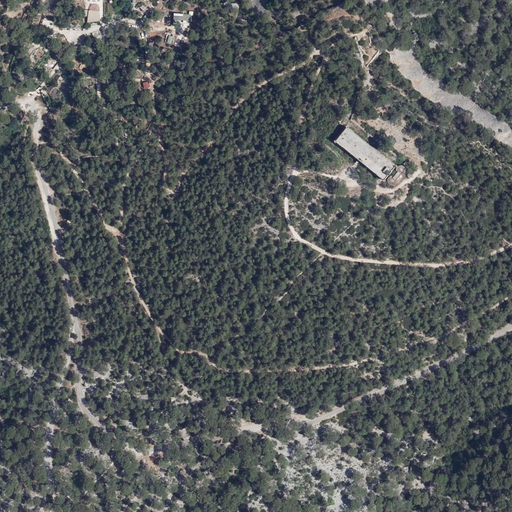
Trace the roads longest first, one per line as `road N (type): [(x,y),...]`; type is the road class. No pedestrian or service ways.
road 1 (track): [(511,247),(421,266),(343,258),(295,233),(288,191),(321,51),(255,87),(171,193),(163,187),(160,135),(152,131),(123,184),(118,229),(103,223),(37,125)]
road 2 (unclassified): [(75,315),(85,409),(129,446),(152,453),(330,413),(511,326)]
road 3 (track): [(113,230),(159,330),(177,348),(230,370),(329,366),(400,349),(453,330),(511,294)]
road 4 (unclassified): [(0,111),(26,108),(36,121),(36,158),(75,315)]
road 5 (unclassified): [(75,315),(39,511)]
road 6 (track): [(296,170),(384,191),(418,171)]
